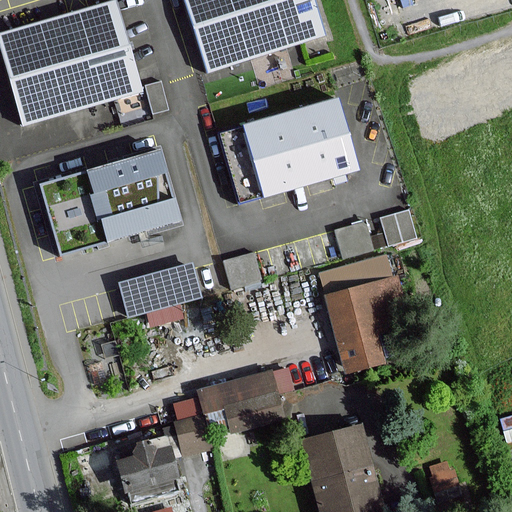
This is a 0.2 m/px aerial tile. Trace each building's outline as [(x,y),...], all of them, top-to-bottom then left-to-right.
[(180,0),(204,73),(318,38),(306,0),(180,0)] [(131,91),(106,6),(0,35),(0,59),(18,123),(131,91)] [(345,172),(324,104),(237,131),(258,198),(345,172)] [(180,223),(159,151),(39,185),(60,257),(180,223)] [(401,210),(317,231),(324,259),(408,238),(401,210)] [(252,247),(221,256),(230,285),(261,276),(252,247)] [(190,267),(117,287),(125,316),(198,297),(190,267)] [(409,325),(395,277),(325,297),(346,373),(382,363),(374,334),(409,325)] [(277,400),(269,372),(199,392),(209,428),(228,423),(230,432),(282,418),(277,400)] [(210,449),(201,416),(174,423),(183,456),(210,449)] [(384,511),(363,426),(307,440),(324,511),(384,511)] [(151,438),(130,444),(133,456),(117,461),(125,491),(176,477),(168,446),(154,450),(151,438)]
